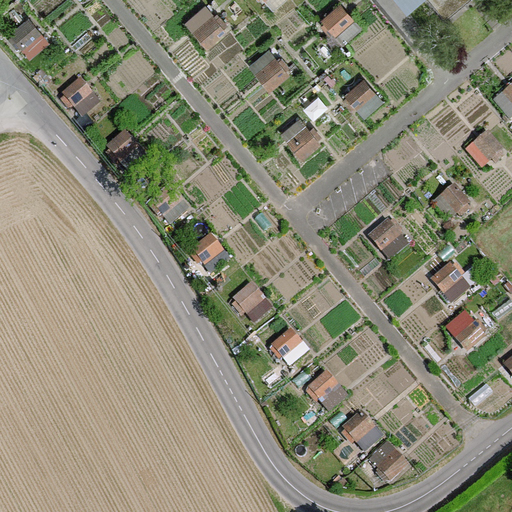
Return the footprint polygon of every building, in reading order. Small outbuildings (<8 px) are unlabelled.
[(397,0),(410,14),(426,0),(429,0),(448,21),(473,0),(397,0)] [(341,3),(324,18),(335,31),(353,16),(341,3)] [(213,15),(195,30),(207,45),(225,30),(213,15)] [(27,17),(10,32),(22,45),(39,30),(27,17)] [(275,57),(257,72),(269,87),(287,72),(275,57)] [(363,77),(347,92),(358,105),(374,89),(363,77)] [(79,79),(62,94),(73,107),(90,92),(79,79)] [(306,126),(289,139),(302,155),(319,142),(306,126)] [(502,149),(487,131),(474,142),(489,159),(502,149)] [(124,133),(107,147),(119,161),(136,146),(124,133)] [(469,202),(454,185),(442,196),(456,213),(469,202)] [(169,187),(152,201),(163,215),(181,200),(169,187)] [(388,221),(370,235),(382,249),(399,235),(388,221)] [(211,236),(193,250),(204,264),(222,250),(211,236)] [(450,264),(432,279),(444,292),(461,278),(450,264)] [(251,284),(234,299),(246,313),(263,298),(251,284)] [(475,324),(457,339),(467,351),(485,336),(475,324)] [(289,330),(272,345),(284,358),(301,343),(289,330)] [(325,372),(308,388),(320,401),(337,385),(325,372)] [(360,413),(343,428),(355,442),(372,426),(360,413)] [(395,452),(379,468),(391,481),(407,465),(395,452)]
